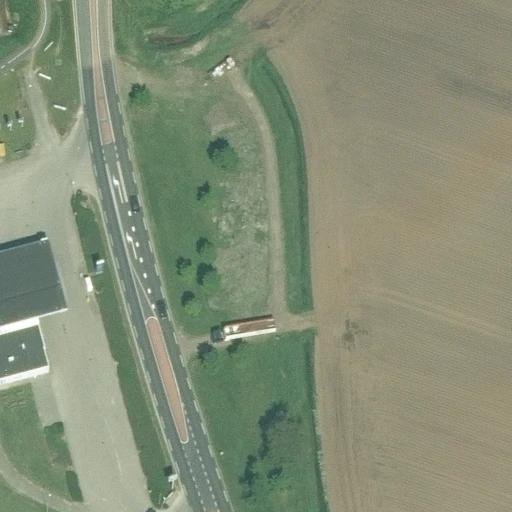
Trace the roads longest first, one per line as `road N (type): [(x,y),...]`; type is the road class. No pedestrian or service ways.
road 1 (primary): [(225,511),(172,354),(123,158),(104,74),(102,0)]
road 2 (primary): [(82,0),(99,165),(156,392),(197,511)]
road 3 (track): [(279,327),(266,136),(230,69)]
road 4 (track): [(104,74),(230,69),(251,52)]
road 5 (track): [(172,354),(306,324)]
